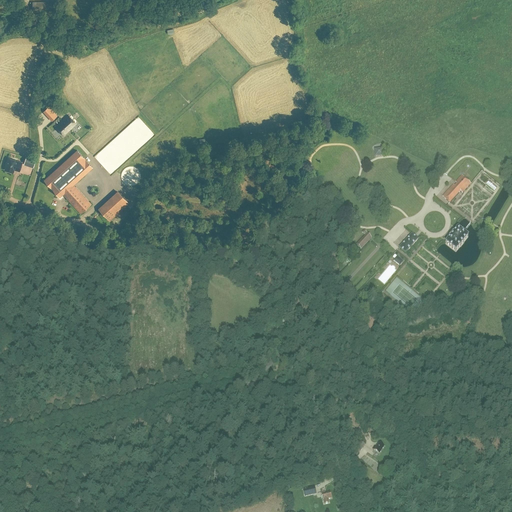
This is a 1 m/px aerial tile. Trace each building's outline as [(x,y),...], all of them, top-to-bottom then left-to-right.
[(115,10),(117,18),(136,13),(133,6),(115,10)] [(56,127),(63,135),(76,124),(69,115),(56,127)] [(374,150),(375,157),(383,157),(383,149),(374,150)] [(91,204),(73,185),(93,167),(77,150),(44,180),(60,197),(64,193),(81,213),(91,204)] [(7,165),(5,170),(13,172),(14,170),(15,169),(20,171),(22,162),(17,161),(17,160),(9,158),(7,162),(7,163),(6,164),(7,165)] [(458,184),(465,191),(471,184),(461,175),(455,182),(458,184)] [(487,185),(495,194),(498,191),(490,182),(487,185)] [(465,191),(458,184),(455,187),(460,192),(461,192),(463,194),(465,191)] [(460,192),(455,187),(453,185),(443,196),(450,203),(460,192)] [(110,220),(116,215),(123,209),(129,203),(119,192),(112,198),(106,203),(100,209),(110,220)] [(457,229),(445,243),(456,252),(468,237),(457,229)] [(362,233),(365,235),(356,244),(361,250),(372,238),(364,230),(362,233)] [(412,234),(399,248),(406,254),(418,239),(412,234)] [(403,262),(397,257),(393,261),(399,267),(403,262)] [(375,447),(374,447),(372,449),(379,454),(384,447),(378,443),(375,447)] [(304,497),(317,494),(314,485),(302,489),(304,497)] [(325,494),(325,492),(321,493),(324,505),(329,503),(328,500),(332,499),(330,492),(325,494)]
